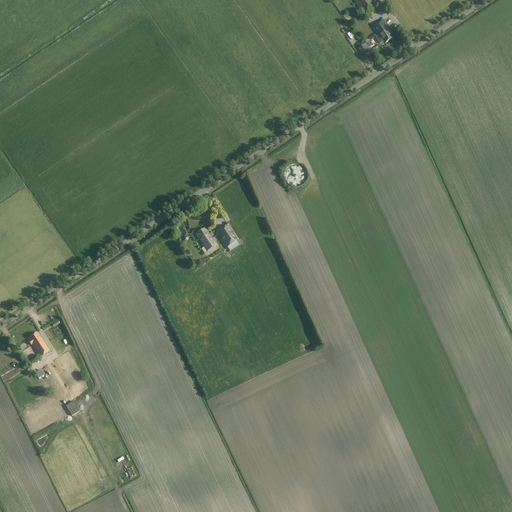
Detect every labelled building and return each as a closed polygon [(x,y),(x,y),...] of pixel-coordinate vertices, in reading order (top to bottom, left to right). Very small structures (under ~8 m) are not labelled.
[(352,0),(364,17),(378,8),(372,0),(352,0)] [(382,35),(389,30),(384,21),(373,29),(378,37),(382,34),(382,35)] [(382,34),(378,37),(382,42),(383,41),(386,44),(394,39),(390,33),(391,32),(389,30),(382,35),(382,34)] [(364,57),(370,53),(365,45),(359,48),(364,57)] [(230,252),(242,244),(228,225),(215,234),(226,249),(227,248),(230,252)] [(207,251),(216,245),(205,228),(196,234),(207,251)] [(27,311),(36,304),(33,300),(24,306),(27,311)] [(50,352),(37,332),(28,338),(29,341),(28,342),(31,346),(32,345),(40,358),(50,352)] [(73,401),(66,406),(72,417),(80,412),(73,401)]
